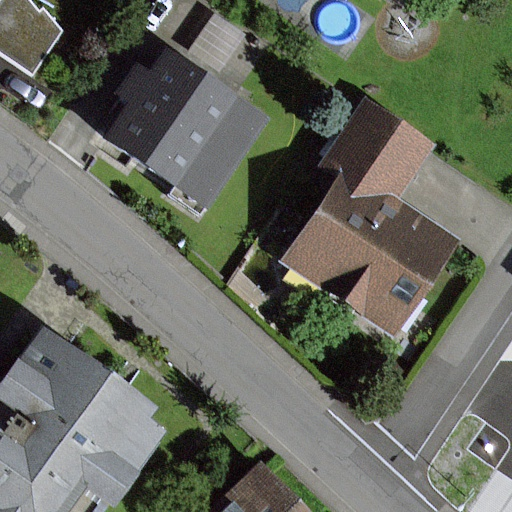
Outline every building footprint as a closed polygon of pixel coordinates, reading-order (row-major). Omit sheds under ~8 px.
[(63,39),(22,0),(0,0),(0,69),(30,87),(63,39)] [(154,59),(96,153),(177,203),(235,109),(154,59)] [(378,123),(263,274),(375,358),(455,252),(397,209),(431,163),(378,123)] [(0,511),(93,511),(118,478),(126,483),(155,441),(132,424),(137,417),(36,345),(0,395),(0,511)] [(285,511),(257,483),(226,511),(285,511)]
